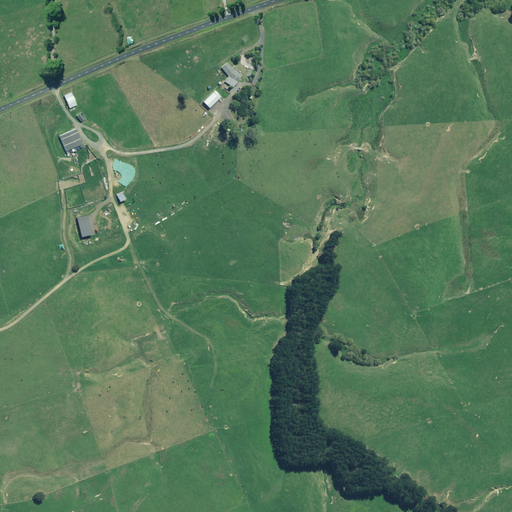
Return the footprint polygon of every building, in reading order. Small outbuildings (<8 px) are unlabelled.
[(228,77),(225,82),(233,87),(241,75),(233,70),(227,63),(220,68),(228,77)] [(214,91),(203,102),(209,108),(220,97),(214,91)] [(63,96),(69,109),(76,105),(70,93),(63,96)] [(66,151),(71,149),(72,152),(74,151),(74,152),(76,151),(74,147),(82,144),(75,129),(59,136),(66,151)] [(122,193),(117,195),(120,202),(125,199),(122,193)]
